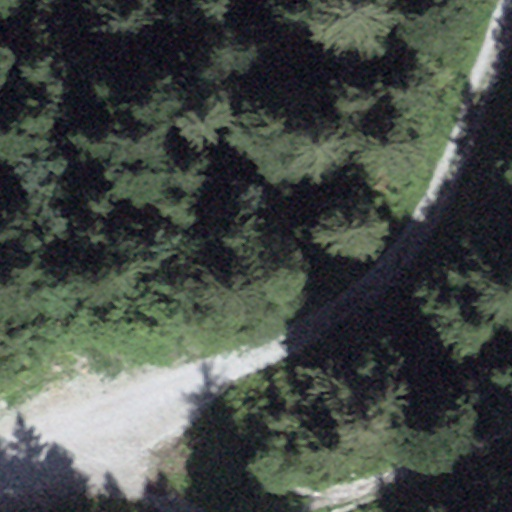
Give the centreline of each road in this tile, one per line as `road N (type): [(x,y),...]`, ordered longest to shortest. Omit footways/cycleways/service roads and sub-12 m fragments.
road 1 (track): [(0,474),(238,363),(343,304),(384,271),(417,231),(511,10)]
road 2 (track): [(305,511),(511,430)]
road 3 (track): [(86,435),(188,511)]
